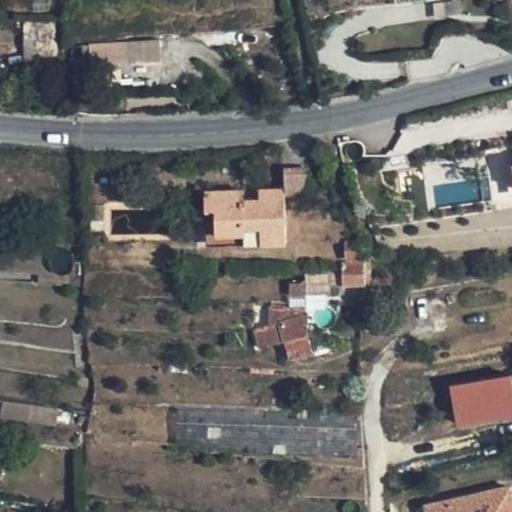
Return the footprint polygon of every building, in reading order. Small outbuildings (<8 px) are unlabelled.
[(22,23),(25,58),(57,56),(54,21),(22,23)] [(162,55),(160,41),(84,45),(85,48),(85,52),(85,57),(81,57),(77,57),(72,58),(72,69),(133,66),(133,57),(162,55)] [(311,193),(311,172),(286,172),(287,188),(287,194),(311,193)] [(287,194),(287,188),(260,189),(260,200),(245,200),(245,189),(207,191),(207,197),(207,210),(216,210),(217,235),(246,235),(247,243),(287,241),(287,194)] [(105,218),(104,204),(86,205),(86,219),(91,219),(105,218)] [(217,235),(216,210),(207,210),(208,237),(208,244),(247,243),(246,235),(217,235)] [(365,257),(365,240),(346,241),(346,258),(365,257)] [(366,284),(365,262),(342,263),(343,269),(332,268),(332,271),(309,271),(308,279),(308,292),(332,292),(332,285),(366,284)] [(308,292),(308,279),(295,279),(294,305),(281,304),(281,319),(265,328),(273,341),(283,335),(287,341),(290,340),(298,335),(303,344),(311,340),(306,329),(308,292)] [(366,290),(364,290),(357,304),(362,307),(370,293),(366,290)] [(403,311),(401,293),(385,295),(387,313),(403,311)] [(283,335),(273,341),(266,344),(274,360),(295,349),(290,340),(287,341),(283,335)] [(298,335),(290,340),(295,349),(303,344),(298,335)] [(511,377),(450,383),(454,428),(511,422),(511,377)] [(360,408),(102,398),(101,432),(256,452),(357,456),(360,408)] [(20,403),(4,401),(1,416),(17,418),(20,403)] [(58,408),(20,403),(17,418),(56,423),(58,408)] [(431,511),(511,511),(511,486),(493,491),(494,498),(459,506),(457,500),(430,506),(431,511)] [(493,491),(457,500),(459,506),(494,498),(493,491)]
